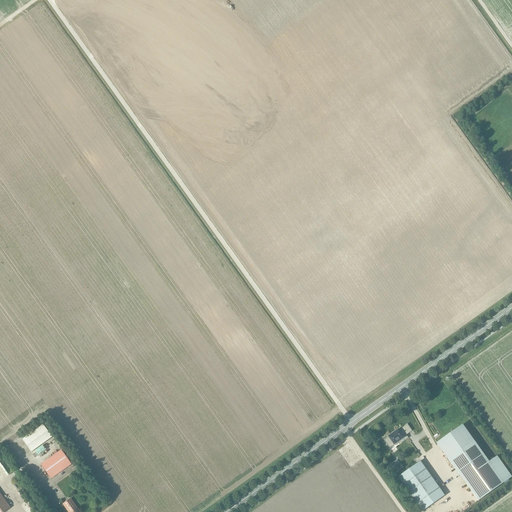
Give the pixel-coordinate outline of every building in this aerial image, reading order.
[(23,439),(32,452),(52,437),(43,425),(23,439)] [(385,440),(390,448),(394,445),(394,446),(398,443),(398,442),(404,438),(403,437),(411,431),(407,425),(399,431),(399,430),(388,437),(389,437),(385,440)] [(438,444),(478,501),(511,477),(497,457),(488,462),(463,426),(438,444)] [(61,451),(41,465),(51,479),(71,464),(61,451)] [(422,511),(445,496),(420,461),(398,477),(422,511)] [(0,511),(4,511),(10,508),(0,493),(0,511)] [(68,511),(73,511),(78,509),(71,499),(63,504),(68,511)]
